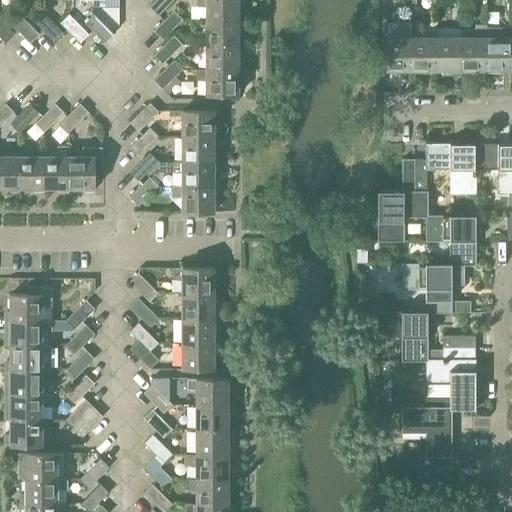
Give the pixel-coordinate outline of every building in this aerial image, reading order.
[(156,0),(150,6),(158,14),(172,0),(156,0)] [(197,0),(197,6),(207,6),(207,19),(238,19),(238,4),(244,4),(243,0),(197,0)] [(174,10),(155,30),(163,38),(183,19),(174,10)] [(39,34),(20,15),(12,23),(31,43),(39,34)] [(64,34),(45,15),(37,23),(56,42),(64,34)] [(89,34),(69,15),(61,23),(81,42),(89,34)] [(113,35),(94,15),(85,23),(105,43),(113,35)] [(14,34),(0,19),(0,36),(6,43),(14,34)] [(207,19),(207,44),(238,44),(238,30),(243,30),(244,19),(238,19),(207,19)] [(461,37),(461,69),(485,69),(486,37),(486,26),(486,24),(475,24),(475,29),(461,29),(461,37)] [(486,37),(485,69),(510,69),(511,37),(511,26),(486,26),(486,37)] [(174,35),(154,55),(163,63),(182,43),(174,35)] [(411,69),(411,36),(386,36),(386,69),(411,69)] [(436,37),(411,36),(411,69),(436,69),(436,37)] [(461,69),(461,37),(436,37),(436,69),(461,69)] [(238,44),(207,44),(207,69),(238,69),(238,54),(243,54),(243,44),(238,44)] [(174,60),(155,79),(163,87),(182,69),(174,60)] [(238,69),(207,69),(196,69),(196,80),(207,80),(207,94),(238,94),(238,78),(242,78),(242,69),(238,69)] [(7,103),(0,109),(0,126),(15,111),(7,103)] [(32,103),(12,123),(20,131),(40,111),(32,103)] [(56,103),(36,123),(45,131),(64,112),(56,103)] [(81,103),(61,123),(70,131),(89,111),(81,103)] [(159,111),(150,103),(131,123),(139,131),(159,111)] [(183,110),(183,136),(214,136),(214,122),(219,122),(219,111),(214,111),(214,110),(183,110)] [(158,136),(150,128),(131,148),(139,156),(158,136)] [(214,136),(183,136),(183,161),(214,161),(214,146),(219,146),(219,136),(214,136)] [(426,191),(426,168),(450,168),(451,192),(475,192),(475,168),(474,168),(474,144),(426,143),(426,159),(413,159),(413,191),(426,191)] [(511,143),(474,144),(474,168),(475,168),(498,168),(499,192),(511,191),(511,143)] [(57,145),(57,155),(44,155),(44,188),(59,188),(59,191),(68,191),(68,188),(69,156),(69,145),(57,145)] [(94,188),(94,179),(103,179),(103,164),(102,164),(102,146),(83,146),(83,156),(69,156),(68,188),(84,188),(84,192),(93,192),(93,188),(94,188)] [(158,161),(150,153),(131,172),(139,180),(158,161)] [(0,155),(0,187),(10,187),(10,192),(19,191),(19,188),(20,155),(0,155)] [(20,155),(19,188),(35,188),(35,191),(44,191),(44,188),(44,155),(20,155)] [(404,215),(427,215),(427,191),(426,191),(413,191),(413,159),(402,159),(403,191),(378,191),(378,239),(403,239),(404,215)] [(218,161),(214,161),(183,161),(183,186),(214,186),(214,170),(218,170),(218,161)] [(158,185),(150,177),(131,197),(139,205),(158,185)] [(214,186),(183,186),(172,186),(172,196),(182,196),(182,211),(214,211),(214,195),(218,195),(218,186),(214,186)] [(451,240),(451,263),(451,264),(464,264),(464,265),(474,265),(475,216),(427,215),(427,240),(451,240)] [(369,247),(358,247),(358,260),(369,260),(369,247)] [(463,285),(464,265),(464,264),(451,264),(451,263),(403,263),(402,289),(426,289),(426,311),(426,312),(427,312),(469,313),(470,301),(451,301),(451,285),(463,285)] [(182,280),(182,292),(214,293),(214,277),(218,277),(218,268),(214,268),(214,267),(173,267),(173,280),(182,280)] [(158,292),(139,273),(130,281),(149,301),(158,292)] [(6,310),(6,319),(6,320),(42,320),(42,298),(52,298),(52,286),(28,286),(28,294),(10,294),(10,310),(6,310)] [(370,289),(359,289),(361,301),(370,301),(370,289)] [(214,293),(182,292),(182,317),(218,317),(218,318),(219,318),(219,293),(214,293)] [(158,317),(138,298),(130,306),(149,325),(158,317)] [(95,308),(86,300),(67,320),(75,328),(95,308)] [(425,359),(426,359),(442,359),(442,350),(427,350),(427,312),(426,312),(426,311),(402,311),(379,311),(378,336),(402,336),(402,360),(425,360),(425,359)] [(218,327),(218,318),(218,317),(182,317),(182,342),(214,342),(214,327),(218,327)] [(5,344),(10,344),(42,344),(42,330),(52,330),(52,319),(42,320),(6,320),(6,319),(5,319),(5,344)] [(130,331),(139,340),(150,351),(158,342),(139,323),(130,331)] [(95,333),(86,325),(66,344),(75,353),(95,333)] [(442,348),(475,348),(475,336),(442,335),(442,347),(442,348)] [(158,359),(150,351),(139,340),(131,348),(150,367),(158,359)] [(214,342),(182,342),(182,368),(214,368),(214,352),(218,352),(218,343),(214,343),(214,342)] [(6,369),(42,369),(42,344),(10,344),(10,360),(6,360),(6,368),(6,369)] [(475,408),(475,348),(442,348),(442,350),(442,359),(426,359),(425,359),(425,360),(426,400),(450,400),(450,407),(450,408),(451,408),(471,408),(475,408)] [(95,358),(86,350),(67,369),(75,377),(95,358)] [(5,368),(5,394),(42,394),(42,369),(6,369),(6,368),(5,368)] [(94,383),(86,375),(66,394),(75,402),(94,383)] [(187,378),(187,389),(196,389),(196,378),(187,378)] [(196,378),(196,404),(228,404),(228,388),(232,388),(232,379),(228,379),(228,378),(196,378)] [(172,405),(153,385),(144,393),(164,413),(172,405)] [(10,419),(42,419),(42,406),(51,406),(51,394),(42,394),(5,394),(5,419),(10,419)] [(414,395),(402,395),(402,403),(402,407),(414,407),(414,395)] [(67,419),(75,427),(94,408),(86,400),(67,419)] [(228,404),(196,404),(196,429),(228,429),(228,428),(228,413),(232,413),(232,404),(228,404)] [(418,463),(418,468),(451,468),(471,468),(471,456),(451,456),(451,408),(450,408),(450,407),(402,407),(402,431),(425,431),(425,456),(418,456),(418,463)] [(102,416),(94,408),(75,427),(83,436),(102,416)] [(172,429),(152,410),(144,418),(164,437),(172,429)] [(42,445),(42,430),(51,430),(51,419),(42,419),(10,419),(10,433),(5,433),(5,444),(10,444),(10,445),(42,445)] [(233,428),(228,428),(228,429),(196,429),(196,454),(233,454),(233,428)] [(144,442),(156,454),(164,462),(172,453),(152,434),(144,442)] [(25,478),(57,478),(57,452),(25,452),(25,469),(21,469),(21,478),(25,478)] [(160,466),(164,462),(156,454),(144,467),(164,486),(172,478),(160,466)] [(233,464),(233,454),(196,454),(184,454),(184,465),(197,465),(197,478),(228,478),(228,464),(233,464)] [(108,468),(100,459),(81,479),(89,487),(108,468)] [(418,480),(418,468),(418,463),(405,464),(405,477),(405,480),(418,480)] [(451,468),(418,468),(418,480),(451,479),(451,468)] [(20,493),(20,503),(57,503),(57,489),(68,489),(68,478),(57,478),(25,478),(25,493),(20,493)] [(228,478),(197,478),(188,478),(188,490),(197,490),(197,503),(228,503),(228,488),(232,488),(232,478),(228,478)] [(109,492),(101,484),(81,503),(89,511),(109,492)] [(164,511),(172,504),(152,484),(144,493),(163,511),(164,511)] [(65,511),(66,503),(57,503),(20,503),(20,511),(65,511)] [(233,511),(233,503),(228,503),(197,503),(185,503),(185,511),(233,511)]
